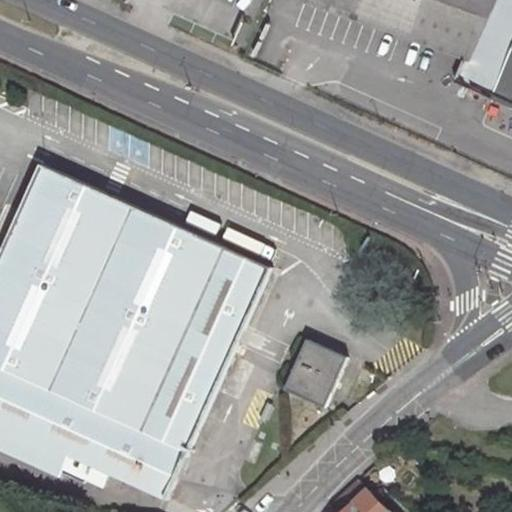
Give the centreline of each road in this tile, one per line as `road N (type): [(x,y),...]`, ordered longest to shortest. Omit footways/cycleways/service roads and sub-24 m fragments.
road 1 (primary): [(511,213),(41,0)]
road 2 (primary): [(80,71),(219,109),(511,234)]
road 3 (primary): [(80,71),(431,229)]
road 4 (unclassified): [(293,511),(336,465),(460,362)]
road 5 (unknown): [(339,79),(511,161)]
road 6 (primary): [(431,229),(453,254),(467,291),(460,362)]
